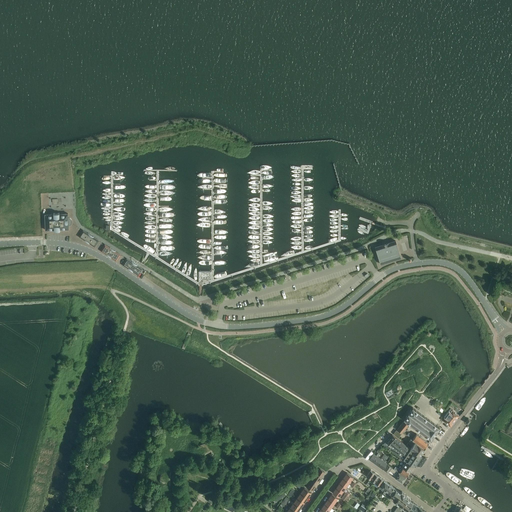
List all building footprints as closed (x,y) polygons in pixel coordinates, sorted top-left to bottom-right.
[(59,214),(59,213),(53,213),(54,214),(45,214),(46,230),(54,230),(54,231),(60,231),(60,230),(69,229),(68,225),(69,225),(70,225),(71,224),(71,223),(72,222),(72,221),(72,220),(71,219),(70,218),(69,218),(68,217),(68,213),(59,214)] [(88,234),(83,230),(79,237),(84,240),(89,244),(90,243),(95,247),(99,240),(94,237),(88,233),(88,234)] [(381,264),(401,258),(395,241),(375,247),(376,250),(381,264)] [(110,248),(105,245),(101,251),(106,254),(111,258),(116,261),(120,255),(115,251),(116,251),(110,247),(110,248)] [(132,262),(127,259),(123,265),(128,268),(133,272),(138,275),(142,269),(137,265),(132,261),(132,262)] [(425,363),(422,357),(420,358),(420,360),(417,362),(415,363),(419,368),(425,363)] [(448,380),(445,375),(439,380),(438,378),(437,378),(437,379),(438,380),(437,381),(440,385),(448,380)] [(400,391),(400,389),(402,389),(400,386),(399,385),(397,386),(397,387),(398,390),(399,390),(399,391),(398,392),(394,394),(392,390),(385,393),(388,399),(393,397),(399,394),(399,393),(400,392),(400,391)] [(406,394),(402,399),(403,400),(403,401),(406,403),(413,394),(411,391),(410,392),(409,391),(408,393),(407,392),(405,394),(406,394)] [(417,393),(411,401),(414,404),(414,403),(415,404),(421,396),(417,393)] [(436,398),(432,405),(439,410),(443,403),(436,398)] [(431,439),(439,427),(413,407),(404,419),(431,439)] [(452,411),(450,409),(444,417),(446,418),(444,421),(449,425),(450,426),(452,424),(457,417),(458,417),(459,415),(457,413),(457,414),(452,410),(452,411)] [(382,420),(377,413),(372,416),(376,421),(377,423),(382,420)] [(402,433),(408,425),(404,421),(397,429),(402,433)] [(365,436),(359,431),(356,435),(362,440),(365,436)] [(424,449),(428,443),(417,433),(413,440),(424,449)] [(397,455),(402,447),(404,444),(392,434),(388,439),(386,441),(389,445),(391,446),(389,449),(397,455)] [(419,456),(424,449),(413,440),(409,445),(411,447),(410,448),(410,449),(419,456)] [(212,451),(204,444),(199,446),(198,458),(211,452),(212,455),(213,455),(214,453),(212,451)] [(341,450),(338,444),(323,452),(328,462),(343,454),(343,453),(344,453),(344,451),(344,450),(341,450)] [(413,466),(419,456),(410,449),(410,448),(404,444),(402,447),(397,455),(400,457),(403,460),(413,466)] [(373,453),(369,459),(374,463),(378,457),(380,454),(381,455),(383,452),(382,451),(378,449),(377,451),(377,452),(378,453),(376,455),(373,453)] [(378,457),(374,463),(378,466),(386,455),(384,454),(381,459),(378,457)] [(386,455),(378,466),(383,469),(386,465),(387,463),(384,462),(386,459),(388,456),(386,455)] [(405,463),(402,467),(410,471),(413,466),(406,461),(405,463)] [(406,477),(394,469),(387,465),(384,470),(388,473),(389,470),(395,474),(393,477),(402,482),(406,477)] [(410,471),(402,467),(399,465),(400,466),(398,469),(395,467),(394,469),(406,477),(410,471)] [(353,469),(350,474),(357,479),(360,475),(353,469)] [(375,473),(370,470),(369,472),(367,471),(365,473),(367,475),(366,475),(371,479),(375,473)] [(170,471),(160,476),(159,481),(170,487),(171,473),(171,471),(170,471)] [(317,474),(316,473),(311,480),(317,484),(322,477),(321,477),(317,473),(317,474)] [(349,482),(353,477),(347,473),(343,478),(349,482)] [(375,482),(379,476),(375,473),(371,479),(375,482)] [(379,487),(384,480),(379,476),(375,482),(374,483),(379,487)] [(346,487),(349,482),(343,478),(340,483),(346,487)] [(312,491),(317,484),(311,480),(306,487),(312,491)] [(383,490),(388,483),(384,480),(379,487),(378,487),(381,489),(383,490)] [(342,492),(346,487),(340,483),(336,487),(342,492)] [(404,504),(405,504),(411,496),(388,483),(383,490),(384,491),(383,492),(404,504)] [(308,497),(311,492),(304,487),(301,492),(308,497)] [(339,497),(342,492),(336,487),(333,492),(339,497)] [(275,502),(286,494),(283,490),(272,498),(275,502)] [(304,502),(308,497),(301,492),(297,497),(304,502)] [(334,503),(338,498),(332,494),(328,498),(334,503)] [(405,504),(404,504),(410,507),(410,508),(410,509),(413,511),(414,510),(414,511),(415,511),(424,511),(428,508),(422,504),(421,502),(419,501),(417,499),(416,499),(416,500),(411,496),(405,504)] [(301,507),(304,502),(297,497),(294,502),(301,507)] [(331,508),(334,503),(328,498),(325,503),(331,508)] [(297,511),(301,507),(294,502),(290,507),(297,511)] [(325,503),(321,508),(326,511),(330,511),(329,511),(331,508),(325,503)]
